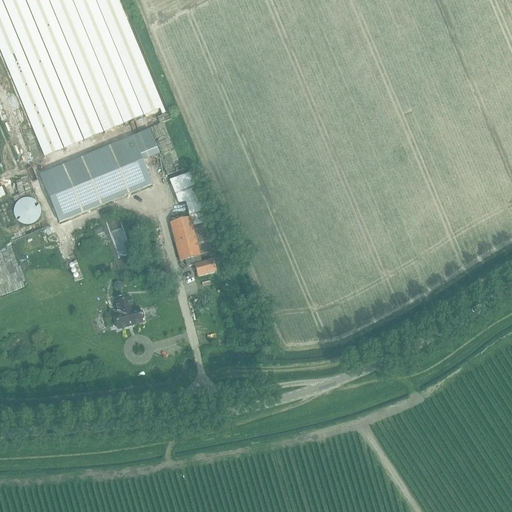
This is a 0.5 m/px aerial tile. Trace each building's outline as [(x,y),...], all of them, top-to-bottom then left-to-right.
[(0,0),(0,41),(38,151),(160,109),(122,0),(0,0)] [(0,117),(16,161),(36,153),(4,65),(2,66),(0,60),(0,117)] [(165,117),(156,121),(163,138),(172,135),(165,117)] [(39,177),(59,224),(152,185),(132,138),(39,177)] [(40,217),(41,213),(40,210),(39,207),(38,205),(36,202),(34,201),(31,199),(29,198),(26,198),(23,198),(19,199),(16,200),(14,202),(12,204),(11,207),(10,210),(9,213),(10,217),(10,220),(12,222),(13,224),(16,226),(19,228),(21,229),(24,229),(27,229),(30,228),(33,227),(36,225),(38,222),(39,220),(40,217)] [(106,217),(117,252),(130,248),(120,213),(106,217)] [(185,261),(200,256),(190,219),(170,224),(179,262),(185,261)] [(202,263),(200,256),(185,261),(187,267),(194,266),(197,278),(216,273),(213,260),(202,263)] [(141,311),(139,311),(138,308),(133,310),(130,298),(115,303),(118,314),(114,315),(118,330),(142,323),(141,320),(143,319),(144,318),(142,311),(141,311)] [(146,311),(156,310),(155,300),(145,300),(146,311)] [(96,325),(106,323),(102,306),(92,309),(96,325)]
